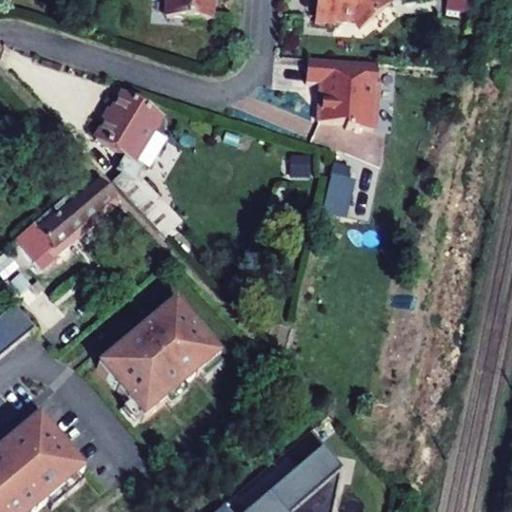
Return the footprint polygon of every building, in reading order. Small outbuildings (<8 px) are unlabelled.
[(165,0),(164,23),(209,26),(211,0),(165,0)] [(351,25),(358,33),(387,9),(379,0),(315,0),(314,22),(320,29),(325,29),(332,24),(351,25)] [(377,69),(305,64),(303,89),(318,90),(315,128),(343,130),(342,135),(372,137),(377,69)] [(111,187),(158,236),(168,227),(171,224),(148,199),(150,196),(133,186),(158,145),(149,139),(158,123),(120,99),(94,143),(123,161),(115,174),(120,178),(111,187)] [(13,244),(39,274),(53,263),(46,254),(112,198),(99,183),(77,202),(71,194),(13,244)] [(158,236),(171,250),(181,243),(168,227),(158,236)] [(174,304),(97,368),(142,422),(220,358),(174,304)] [(14,306),(0,317),(0,357),(34,330),(14,306)] [(52,345),(57,351),(64,345),(58,339),(52,345)] [(0,511),(37,511),(83,474),(38,420),(0,451),(0,511)] [(338,476),(305,468),(295,511),(261,511),(259,508),(253,511),(338,511),(345,486),(336,483),(338,476)]
